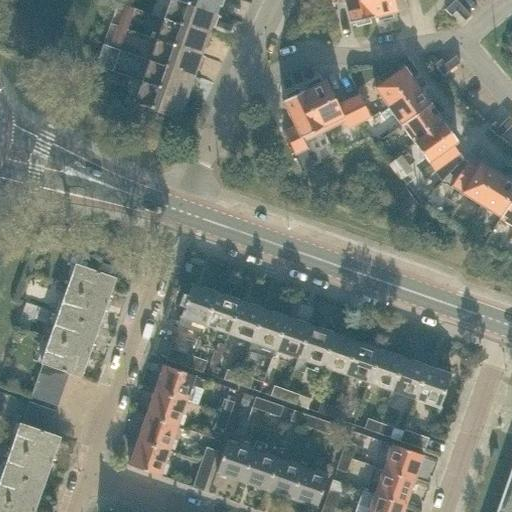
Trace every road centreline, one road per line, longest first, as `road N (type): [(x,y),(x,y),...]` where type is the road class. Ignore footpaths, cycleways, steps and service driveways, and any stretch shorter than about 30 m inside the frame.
road 1 (tertiary): [(506,323),(177,210)]
road 2 (residential): [(177,210),(84,471)]
road 3 (residential): [(236,91),(292,66),(462,42)]
road 4 (residential): [(438,511),(506,323)]
road 5 (tertiary): [(177,210),(0,125)]
road 6 (tertiary): [(0,167),(177,210)]
road 7 (residential): [(177,210),(236,91)]
road 8 (residential): [(197,511),(84,471)]
